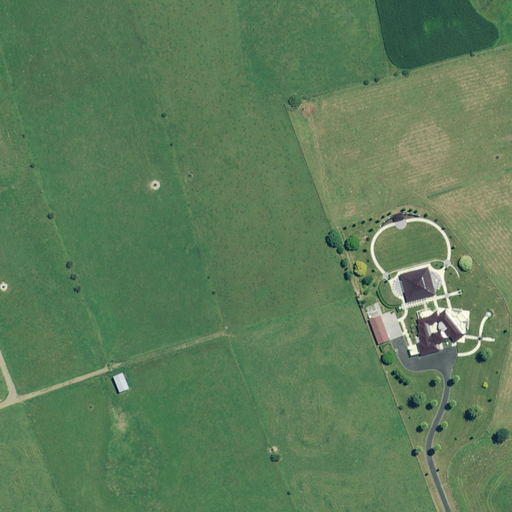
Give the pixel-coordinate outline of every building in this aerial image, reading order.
[(403,212),(394,215),(396,223),(405,220),(403,212)] [(436,296),(429,268),(401,275),(408,302),(436,296)] [(421,343),(419,344),(409,346),(411,355),(421,353),(421,355),(440,351),(439,344),(443,343),(451,337),(456,343),(465,337),(447,309),(440,315),(439,310),(431,316),(430,319),(417,322),(421,343)] [(390,340),(381,316),(370,320),(379,344),(390,340)] [(130,389),(123,373),(114,377),(120,392),(130,389)]
